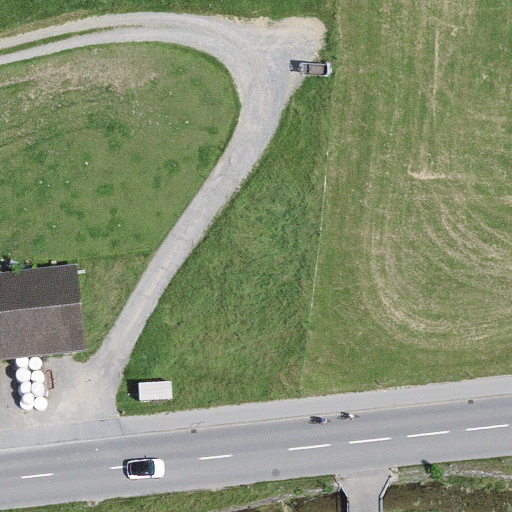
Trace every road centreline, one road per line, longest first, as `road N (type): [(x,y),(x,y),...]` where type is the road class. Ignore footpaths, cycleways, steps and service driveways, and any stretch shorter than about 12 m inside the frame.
road 1 (track): [(89,472),(87,432),(137,325),(254,151),(271,77),(243,50),(156,25),(0,58)]
road 2 (secondary): [(0,481),(511,425)]
